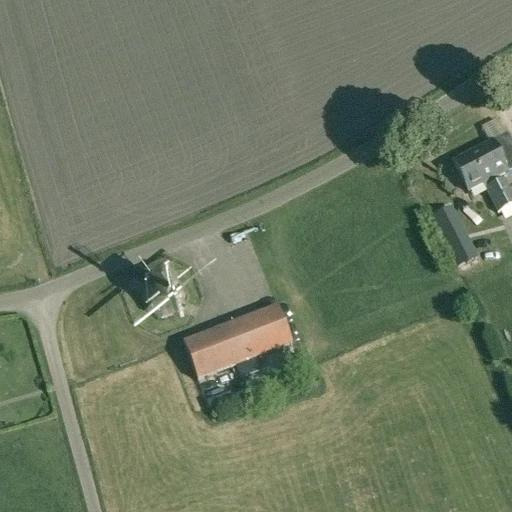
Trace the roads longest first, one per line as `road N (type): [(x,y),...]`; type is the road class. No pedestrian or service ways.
road 1 (unclassified): [(35,294),(315,177),(511,63)]
road 2 (unclassified): [(94,511),(35,294)]
